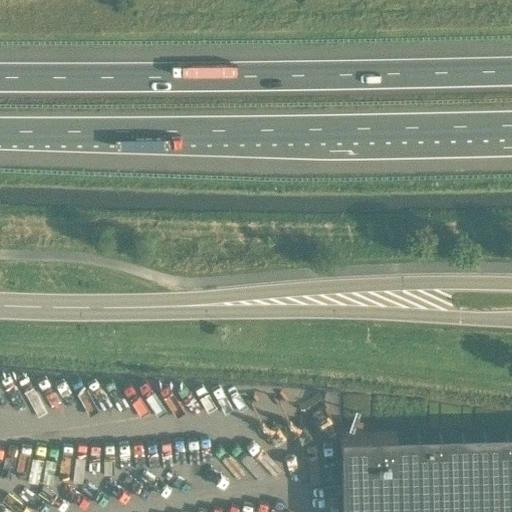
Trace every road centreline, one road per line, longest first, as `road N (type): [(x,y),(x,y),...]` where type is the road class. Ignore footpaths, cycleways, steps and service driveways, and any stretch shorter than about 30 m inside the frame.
road 1 (motorway): [(511,68),(0,79)]
road 2 (motorway): [(0,134),(511,124)]
road 3 (unclassified): [(511,283),(342,286),(133,308)]
road 4 (unclassified): [(133,308),(511,321)]
road 5 (unknown): [(0,412),(273,430),(303,511)]
road 6 (unclassified): [(0,306),(133,308)]
